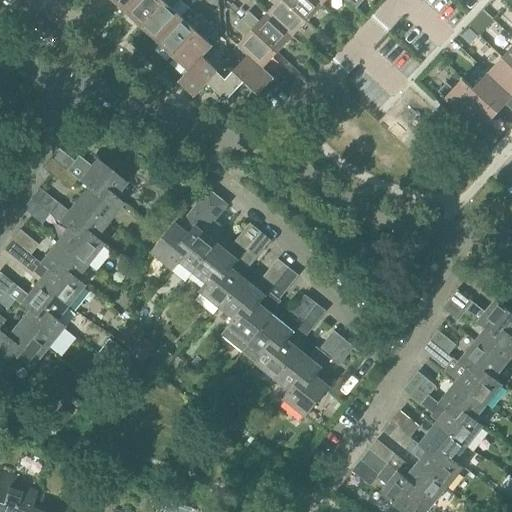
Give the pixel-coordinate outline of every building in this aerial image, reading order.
[(115,0),(128,12),(138,0),(115,0)] [(138,0),(128,12),(144,26),(168,0),(138,0)] [(168,0),(144,26),(160,41),(183,16),(174,8),(182,0),(168,0)] [(270,0),(276,5),(268,14),(293,37),(308,20),(285,0),(270,0)] [(285,0),(308,20),(322,5),(317,0),(285,0)] [(348,0),(357,8),(364,0),(348,0)] [(183,16),(160,41),(176,55),(207,21),(200,14),(198,16),(190,8),(183,16)] [(482,11),(469,25),(480,36),(494,22),(482,11)] [(261,21),(250,12),(243,19),(279,52),(293,37),(268,14),(261,21)] [(239,46),(248,54),(249,53),(265,67),(279,52),(243,19),(236,27),(247,37),(239,46)] [(206,37),(214,28),(207,21),(176,55),(191,69),(203,55),(204,56),(214,45),(206,37)] [(233,70),(244,80),(259,93),(274,76),(265,67),(249,53),(248,54),(234,69),(233,70)] [(203,55),(191,69),(181,80),(198,95),(210,82),(209,82),(219,70),(219,69),(204,56),(203,55)] [(511,64),(504,57),(489,73),(511,94),(511,64)] [(219,70),(209,82),(210,82),(228,99),(244,80),(233,70),(234,69),(231,66),(221,66),(219,69),(219,70)] [(481,97),(499,114),(507,104),(511,108),(511,94),(489,73),(475,89),(474,90),(481,97)] [(454,90),(447,83),(440,91),(465,114),(481,97),(474,90),(475,89),(464,79),(454,90)] [(499,114),(481,97),(465,114),(489,137),(497,129),(490,123),(499,114)] [(95,161),(91,166),(78,156),(74,161),(59,149),(51,159),(77,181),(87,188),(97,197),(103,191),(113,199),(114,199),(125,185),(95,161)] [(77,181),(51,159),(44,167),(70,190),(77,181)] [(105,226),(75,203),(68,211),(40,188),(30,201),(49,216),(67,230),(77,238),(83,233),(93,241),(94,239),(96,238),(105,226)] [(87,188),(86,190),(75,203),(105,226),(122,205),(114,199),(113,199),(103,191),(97,197),(87,188)] [(174,224),(152,252),(174,270),(181,262),(180,261),(189,251),(182,245),(187,239),(189,236),(191,234),(190,233),(215,202),(217,200),(219,197),(209,189),(207,191),(191,212),(186,217),(180,225),(176,222),(174,224)] [(189,251),(180,261),(181,262),(194,272),(218,243),(206,233),(227,208),(229,205),(219,197),(217,200),(215,202),(190,233),(191,234),(189,236),(187,239),(182,245),(189,251)] [(42,224),(49,216),(30,201),(23,209),(42,224)] [(246,250),(261,231),(251,223),(235,242),(246,250)] [(10,243),(29,258),(31,255),(39,245),(20,230),(10,243)] [(67,230),(66,231),(55,244),(85,268),(102,246),(94,239),(93,241),(83,233),(77,238),(67,230)] [(272,240),(261,231),(246,250),(239,259),(239,260),(238,260),(249,269),(272,240)] [(46,272),(38,265),(29,258),(10,243),(4,250),(32,273),(33,272),(41,278),(35,285),(65,309),(83,287),(74,281),(74,282),(63,273),(58,280),(47,271),(46,272)] [(218,243),(194,272),(207,283),(208,283),(216,273),(223,278),(232,267),(238,260),(239,260),(239,259),(218,243)] [(31,255),(29,258),(38,265),(46,272),(47,271),(58,280),(63,273),(74,282),(74,281),(85,268),(55,244),(40,263),(31,255)] [(278,258),(263,278),(273,286),(289,267),(288,267),(278,258)] [(207,283),(200,291),(222,308),(246,278),(232,267),(223,278),(216,273),(208,283),(207,283)] [(272,288),(270,290),(280,297),(281,298),(299,276),(289,267),(273,286),(272,288)] [(35,285),(27,294),(0,272),(0,291),(6,296),(9,298),(14,303),(27,313),(28,312),(38,320),(43,314),(53,323),(55,322),(65,309),(35,285)] [(246,278),(222,308),(235,319),(236,319),(236,320),(245,309),(251,313),(259,303),(260,303),(267,295),(256,286),(246,278)] [(234,321),(223,335),(244,352),(271,318),(272,317),(274,315),(274,314),(269,310),(280,297),(270,290),(267,295),(260,303),(259,303),(251,313),(245,309),(236,320),(236,319),(235,319),(234,321)] [(511,312),(496,300),(486,312),(458,290),(450,300),(465,313),(485,329),(495,337),(501,330),(511,339),(511,338),(511,312)] [(6,296),(0,291),(0,303),(8,310),(14,303),(9,298),(6,296)] [(291,314),(302,323),(317,304),(306,295),(291,314)] [(459,321),(465,313),(450,300),(443,308),(459,321)] [(327,312),(317,304),(302,323),(297,328),(308,336),(327,312)] [(28,312),(27,313),(16,327),(45,350),(63,329),(55,322),(53,323),(43,314),(38,320),(28,312)] [(45,350),(16,327),(13,330),(4,323),(7,320),(0,314),(0,335),(5,340),(4,341),(15,349),(10,355),(21,364),(20,365),(28,371),(30,369),(45,350)] [(271,318),(244,352),(257,362),(258,361),(263,355),(273,344),(279,349),(288,338),(288,339),(295,331),(287,324),(274,314),(274,315),(272,317),(271,318)] [(495,337),(485,329),(474,342),(504,366),(511,356),(511,338),(511,339),(501,330),(495,337)] [(438,330),(429,341),(448,356),(457,345),(438,330)] [(333,333),(320,349),(330,358),(331,358),(345,340),(334,331),(333,333)] [(5,340),(0,335),(0,371),(9,379),(11,377),(20,365),(21,364),(10,355),(15,349),(4,341),(5,340)] [(257,362),(256,363),(278,380),(302,350),(288,339),(288,338),(279,349),(273,344),(263,355),(258,361),(257,362)] [(345,340),(331,358),(340,366),(355,347),(345,340)] [(465,371),(457,364),(448,356),(429,341),(423,349),(447,368),(445,371),(457,381),(455,383),(485,407),(502,386),(494,380),(493,380),(482,371),(476,378),(466,370),(465,371)] [(466,370),(476,378),(482,371),(493,380),(494,380),(504,366),(474,342),(457,364),(465,371),(466,370)] [(302,350),(278,380),(290,390),(291,391),(293,392),(301,381),(307,386),(316,374),(317,375),(323,367),(330,358),(320,349),(317,347),(309,356),(302,350)] [(157,362),(149,371),(160,379),(167,370),(157,362)] [(419,372),(410,382),(428,397),(437,387),(419,372)] [(290,390),(284,398),(307,417),(331,386),(317,375),(316,374),(307,386),(301,381),(293,392),(291,391),(290,390)] [(437,404),(428,397),(410,382),(404,390),(434,414),(431,416),(438,421),(435,425),(465,449),(483,428),(474,420),(473,422),(462,413),(456,419),(446,411),(437,404)] [(446,411),(456,419),(462,413),(473,422),(474,420),(485,407),(455,383),(437,404),(446,411)] [(418,428),(399,412),(390,424),(409,439),(418,428)] [(402,447),(420,462),(416,467),(445,490),(463,469),(455,462),(454,463),(444,455),(438,461),(427,452),(426,454),(417,446),(418,446),(409,439),(390,424),(383,432),(402,448),(402,447)] [(427,452),(438,461),(444,455),(454,463),(455,462),(465,449),(435,425),(418,446),(417,446),(426,454),(427,452)] [(421,504),(420,505),(428,511),(445,490),(416,467),(413,470),(376,441),(368,450),(396,473),(405,480),(404,480),(415,489),(410,495),(421,504)] [(379,494),(399,509),(396,511),(426,511),(428,511),(420,505),(421,504),(410,495),(415,489),(404,480),(405,480),(396,473),(368,450),(351,471),(370,486),(377,477),(387,485),(379,494)] [(9,489),(13,479),(1,474),(0,476),(0,511),(28,511),(30,508),(31,508),(39,487),(37,486),(33,498),(9,489)]
